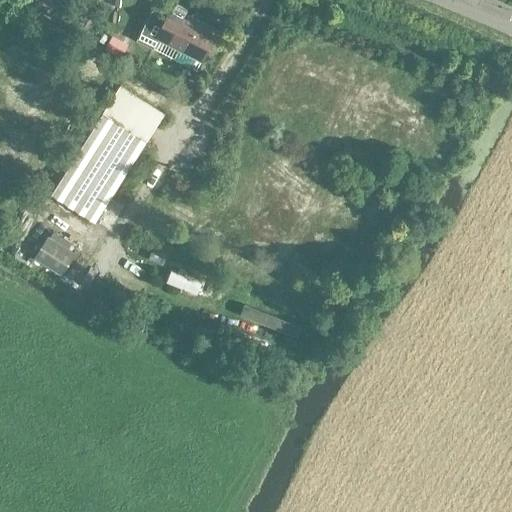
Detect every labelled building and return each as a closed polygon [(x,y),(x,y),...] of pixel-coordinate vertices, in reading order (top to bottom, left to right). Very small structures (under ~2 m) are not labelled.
[(157,35),(168,12),(154,5),(143,29),(157,35)] [(157,37),(202,60),(218,29),(173,6),(157,37)] [(121,84),(51,193),(95,222),(166,112),(121,84)] [(69,248),(72,243),(55,231),(51,237),(48,235),(34,257),(61,275),(76,253),(69,248)] [(199,291),(204,279),(172,268),(168,280),(199,291)]
